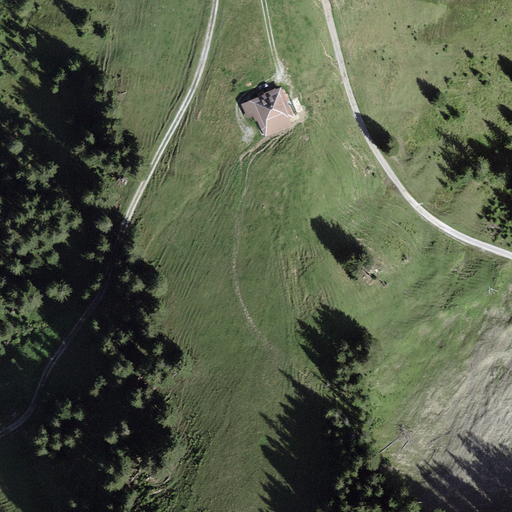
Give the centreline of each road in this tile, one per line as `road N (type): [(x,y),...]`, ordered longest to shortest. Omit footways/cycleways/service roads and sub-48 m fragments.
road 1 (track): [(0,435),(27,417),(55,357),(101,294),(128,214),(191,93),(215,0)]
road 2 (track): [(324,0),(347,88),(392,177),(440,225),(511,257)]
